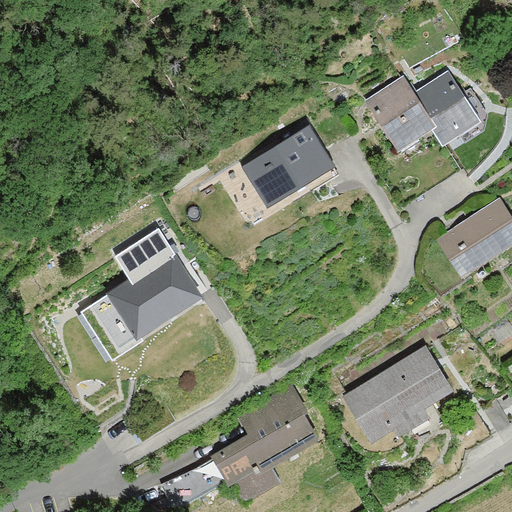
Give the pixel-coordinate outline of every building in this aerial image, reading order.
[(412,93),(431,122),(444,142),(482,118),(450,68),(412,93)] [(404,77),(367,99),(394,144),(431,122),(412,93),(404,77)] [(308,126),(241,167),(268,211),(335,170),(308,126)] [(511,216),(499,199),(439,242),(463,275),(511,240),(511,216)] [(171,245),(101,290),(136,345),(207,300),(171,245)] [(421,342),(343,396),(378,447),(456,393),(421,342)] [(249,432),(212,454),(242,504),(280,481),(270,464),(318,436),(290,388),(241,417),(249,432)]
